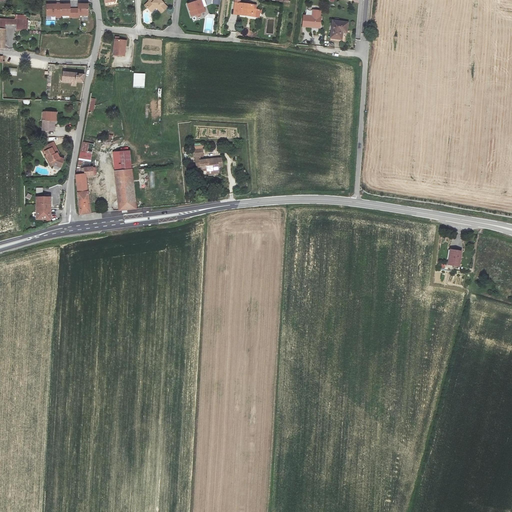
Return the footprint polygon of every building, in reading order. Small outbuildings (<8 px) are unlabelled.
[(149,0),(150,0),(145,5),(151,11),(156,6),(161,12),(167,7),(160,0),(149,0)] [(201,0),(197,1),(192,3),(187,4),(191,16),(195,15),(197,16),(200,15),(200,13),(204,12),(201,0)] [(240,0),(235,0),(234,14),(259,17),(260,10),(256,9),(256,5),(240,3),(240,0)] [(54,7),(45,7),(45,16),(54,16),(54,18),(54,20),(58,20),(59,7),(59,5),(54,5),(54,7)] [(59,7),(58,20),(63,20),(63,18),(63,17),(67,17),(67,18),(71,18),(72,12),(68,12),(68,7),(59,7)] [(76,12),(72,12),(71,18),(76,18),(76,17),(86,17),(86,7),(76,7),(76,12)] [(312,16),(304,15),(303,27),(312,27),(312,25),(320,26),(320,10),(313,10),(312,16)] [(5,22),(4,28),(15,28),(15,34),(25,35),(26,22),(5,22)] [(347,24),(332,22),(330,40),(341,41),(342,34),(343,30),(346,30),(347,24)] [(114,40),(112,56),(123,57),(125,42),(114,40)] [(8,76),(17,76),(17,68),(9,68),(8,76)] [(62,74),(61,82),(71,83),(71,85),(77,85),(77,83),(82,83),(82,78),(77,77),(77,75),(62,74)] [(135,74),(134,87),(145,87),(145,74),(135,74)] [(57,113),(44,112),(42,130),(54,130),(54,124),(56,124),(57,113)] [(44,152),(45,152),(49,162),(48,163),(50,166),(52,165),(60,168),(63,160),(59,158),(57,154),(58,154),(54,143),(42,148),(44,152)] [(223,166),(222,158),(204,160),(203,149),(195,150),(198,169),(201,168),(202,171),(213,169),(214,173),(219,172),(219,166),(223,166)] [(115,171),(132,169),(130,151),(113,152),(115,171)] [(78,215),(92,213),(88,175),(97,174),(96,167),(77,167),(76,175),(78,215)] [(132,169),(115,171),(120,210),(136,209),(132,169)] [(37,197),(37,219),(50,219),(50,197),(37,197)] [(450,250),(449,264),(459,266),(461,251),(450,250)]
